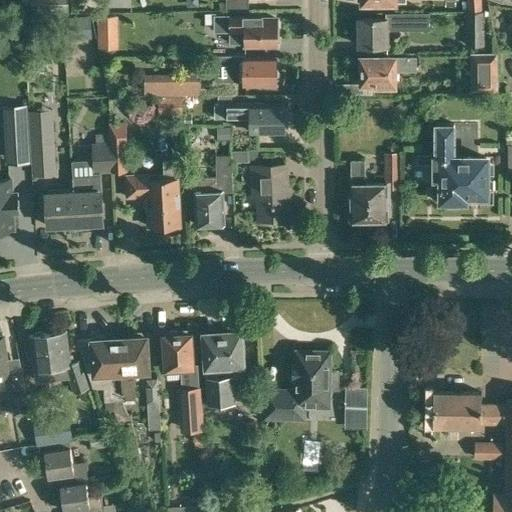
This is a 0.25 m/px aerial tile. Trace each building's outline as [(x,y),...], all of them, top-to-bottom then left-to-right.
[(225,0),(226,2),(226,10),(249,10),(248,0),(225,0)] [(465,46),(484,45),(483,10),(465,10),(465,46)] [(116,30),(116,15),(96,15),(97,30),(116,30)] [(215,31),(231,31),(231,43),(279,43),(279,19),(262,19),(262,15),(244,15),(215,15),(215,31)] [(359,44),(388,44),(388,30),(406,30),(406,16),(388,16),(388,17),(358,17),(359,44)] [(197,31),(197,41),(215,41),(215,31),(197,31)] [(470,91),(498,90),(498,51),(470,51),(470,91)] [(234,56),(214,56),(214,81),(244,81),(244,84),(276,84),(276,57),(234,57),(234,56)] [(395,56),(394,56),(361,56),(361,83),(375,83),(375,85),(395,85),(395,71),(416,71),(416,56),(395,56)] [(143,95),(200,94),(200,73),(143,73),(143,95)] [(284,105),(249,105),(249,102),(228,102),(228,117),(250,117),(250,132),(285,132),(284,105)] [(4,139),(28,138),(27,104),(2,105),(4,139)] [(32,175),(57,173),(54,108),(29,110),(32,175)] [(113,171),(125,171),(128,171),(125,120),(108,121),(108,133),(111,133),(113,171)] [(417,163),(434,163),(434,175),(441,175),(441,198),(445,198),(447,206),(459,206),(461,198),(465,198),(465,193),(486,193),(486,190),(494,188),(494,178),(486,176),(486,156),(455,156),(455,122),(434,122),(434,153),(417,153),(417,163)] [(217,125),(217,139),(230,139),(230,125),(217,125)] [(93,173),(113,171),(111,133),(108,133),(95,133),(95,141),(91,141),(93,173)] [(401,188),(401,155),(401,152),(384,152),(384,182),(366,182),(365,159),(351,159),(351,182),(352,218),(354,218),(357,222),(365,222),(367,218),(387,217),(386,203),(390,203),(390,188),(401,188)] [(196,224),(224,223),(223,192),(233,191),(231,154),(216,155),(216,175),(195,176),(195,191),(196,224)] [(177,176),(176,159),(163,159),(164,177),(148,178),(148,174),(126,175),(128,196),(144,195),(145,206),(148,206),(149,226),(180,224),(178,176),(177,176)] [(288,187),(286,163),(251,165),(253,195),(257,195),(259,220),(289,218),(288,201),(293,200),(292,187),(288,187)] [(72,177),(73,191),(75,224),(103,222),(101,175),(72,177)] [(0,229),(17,228),(16,213),(20,213),(19,189),(13,189),(12,176),(0,176),(0,229)] [(47,225),(75,224),(73,191),(45,192),(47,225)] [(216,331),(215,327),(209,328),(207,332),(203,332),(206,377),(208,404),(227,402),(235,402),(234,376),(244,375),(242,330),(216,331)] [(190,333),(177,333),(177,329),(165,330),(166,334),(164,334),(166,368),(182,367),(183,387),(199,386),(201,386),(200,366),(194,366),(193,351),(191,351),(190,333)] [(70,362),(66,330),(29,334),(33,370),(64,366),(74,392),(89,387),(80,359),(70,362)] [(116,410),(117,420),(130,419),(127,412),(132,411),(132,420),(140,419),(140,406),(131,407),(130,403),(135,403),(135,398),(136,398),(134,378),(128,378),(128,371),(149,370),(147,335),(144,335),(141,331),(133,332),(131,336),(112,337),(116,410)] [(116,410),(112,337),(107,338),(104,333),(96,334),(94,338),(91,339),(91,338),(77,339),(93,388),(104,387),(104,400),(105,400),(106,410),(114,410),(116,410)] [(0,387),(9,387),(3,335),(0,335),(0,387)] [(329,371),(329,352),(297,352),(296,363),(293,363),(289,363),(289,377),(293,377),(293,378),(297,378),(297,389),(265,389),(265,412),(297,412),(297,406),(329,406),(329,389),(338,389),(338,371),(329,371)] [(146,379),(149,429),(160,428),(157,379),(146,379)] [(179,405),(203,404),(201,386),(199,386),(183,387),(178,387),(179,405)] [(367,427),(367,386),(345,386),(345,426),(367,427)] [(12,415),(29,412),(25,388),(8,391),(12,415)] [(511,511),(511,399),(506,399),(506,405),(480,404),(481,393),(433,392),(432,426),(480,427),(480,424),(505,424),(504,493),(492,493),(491,511),(511,511)] [(39,444),(71,439),(67,416),(35,421),(39,444)] [(242,441),(256,440),(254,419),(240,421),(242,441)] [(503,459),(503,442),(475,441),(474,458),(503,459)] [(68,484),(88,481),(85,461),(72,463),(69,447),(43,451),(43,453),(40,453),(42,465),(45,464),(47,477),(66,474),(68,484)] [(83,511),(116,511),(115,502),(102,504),(100,494),(88,496),(86,482),(88,482),(88,481),(68,484),(59,485),(63,511),(83,508),(83,511)] [(128,494),(115,496),(117,509),(130,507),(128,494)]
